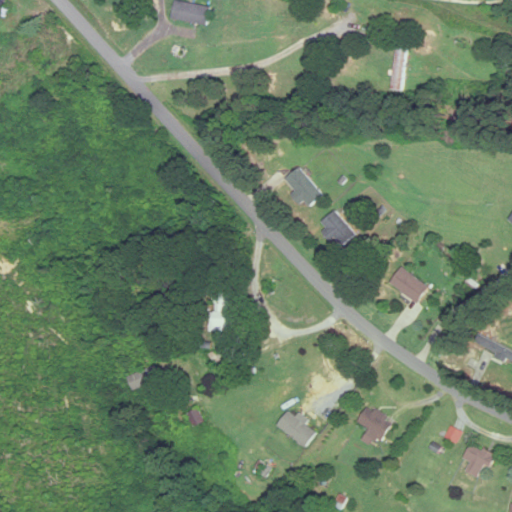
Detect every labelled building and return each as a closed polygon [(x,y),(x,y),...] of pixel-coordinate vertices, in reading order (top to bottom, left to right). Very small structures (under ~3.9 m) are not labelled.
[(209,27),(212,9),(177,2),(173,20),(209,27)] [(407,44),(397,44),(395,91),(405,92),(407,44)] [(298,192),(296,194),(309,210),(325,196),(302,169),(288,181),(298,192)] [(323,224),(342,249),(358,237),(339,212),(323,224)] [(432,288),(404,268),(392,286),(420,305),(432,288)] [(213,333),(232,333),(232,294),(213,294),(213,333)] [(131,378),(136,392),(165,381),(160,367),(131,378)] [(383,444),(396,424),(371,407),(361,424),(372,431),(369,435),(383,444)] [(205,422),(199,411),(190,416),(196,427),(205,422)] [(465,458),(473,465),(469,471),(479,480),(496,461),(477,444),(465,458)]
